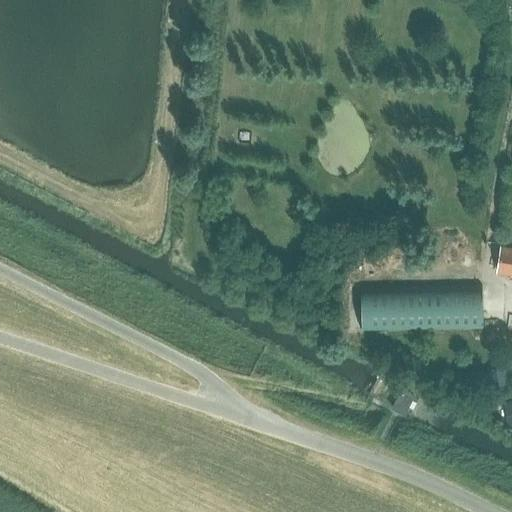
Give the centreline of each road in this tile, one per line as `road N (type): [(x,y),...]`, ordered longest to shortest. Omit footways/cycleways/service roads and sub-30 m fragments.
road 1 (unclassified): [(482,511),(438,487),(218,406)]
road 2 (unclassified): [(218,406),(203,375),(0,267)]
road 3 (unclassified): [(218,406),(0,335)]
